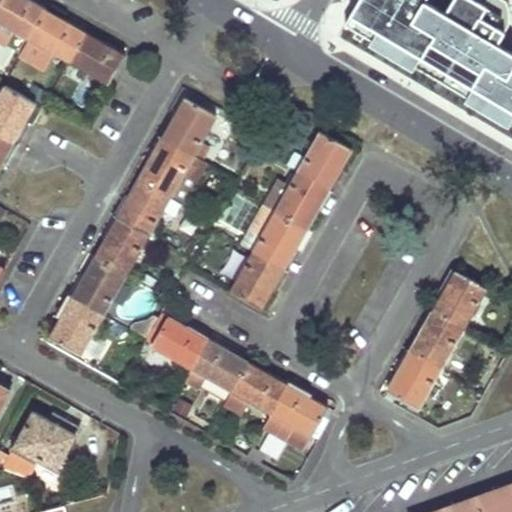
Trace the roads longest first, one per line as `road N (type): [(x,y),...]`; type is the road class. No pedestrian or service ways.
road 1 (residential): [(211,2),(12,352)]
road 2 (residential): [(511,177),(284,46)]
road 3 (residential): [(289,503),(511,424)]
road 4 (residential): [(289,503),(146,425)]
road 5 (residential): [(12,352),(146,425)]
